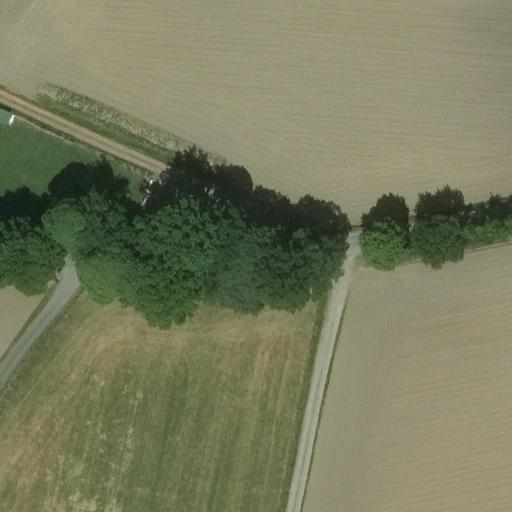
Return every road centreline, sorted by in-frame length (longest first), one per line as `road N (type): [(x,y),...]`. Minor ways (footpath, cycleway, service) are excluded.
road 1 (residential): [(0,240),(214,265),(511,206)]
road 2 (track): [(319,245),(0,96)]
